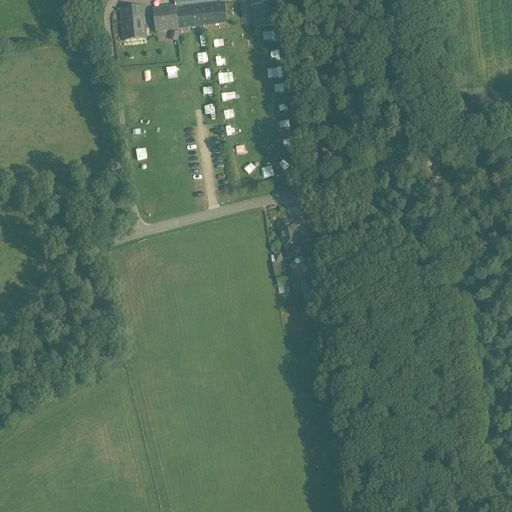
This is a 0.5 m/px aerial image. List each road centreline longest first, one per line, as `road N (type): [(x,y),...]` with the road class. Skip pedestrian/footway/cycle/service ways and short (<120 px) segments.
road 1 (unclassified): [(0,328),(66,262),(98,244),(511,130)]
road 2 (track): [(468,511),(444,241)]
road 3 (track): [(444,241),(332,279),(291,269)]
